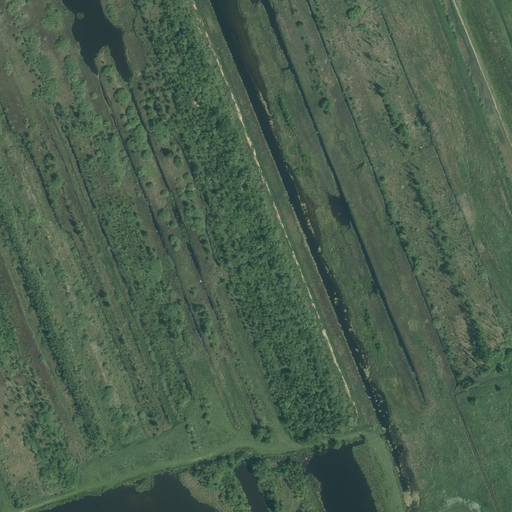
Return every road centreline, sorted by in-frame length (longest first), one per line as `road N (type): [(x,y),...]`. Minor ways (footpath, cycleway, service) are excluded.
road 1 (track): [(20,511),(227,447),(284,449),(369,431),(377,435),(400,511)]
road 2 (track): [(511,196),(437,0)]
